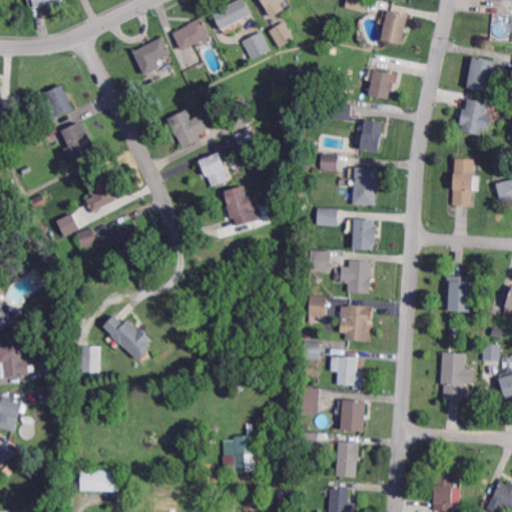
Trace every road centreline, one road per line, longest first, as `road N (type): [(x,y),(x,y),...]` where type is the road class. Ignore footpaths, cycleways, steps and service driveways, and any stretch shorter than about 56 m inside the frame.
road 1 (residential): [(450,0),(420,152),(396,511)]
road 2 (residential): [(82,33),(150,164),(178,238)]
road 3 (residential): [(0,44),(55,44),(152,0)]
